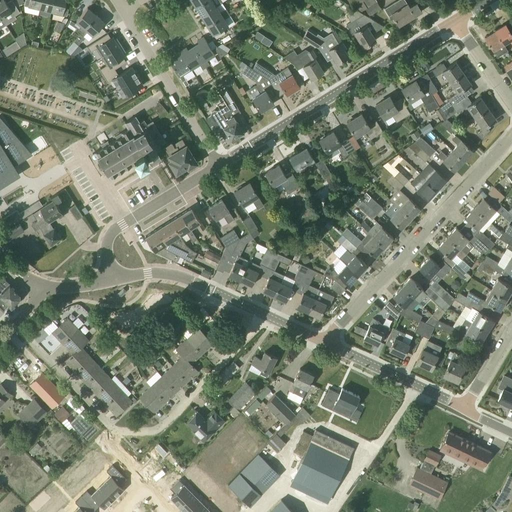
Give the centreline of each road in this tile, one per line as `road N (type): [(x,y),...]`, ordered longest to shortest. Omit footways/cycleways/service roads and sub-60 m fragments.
road 1 (residential): [(17,324),(112,429),(152,432),(267,316)]
road 2 (tertiary): [(219,164),(454,20)]
road 3 (residential): [(323,342),(511,141)]
road 4 (residential): [(219,164),(122,9)]
road 5 (tertiary): [(111,279),(107,238),(219,164)]
road 6 (tertiary): [(267,316),(178,276),(111,279)]
road 7 (tertiary): [(463,409),(323,342)]
